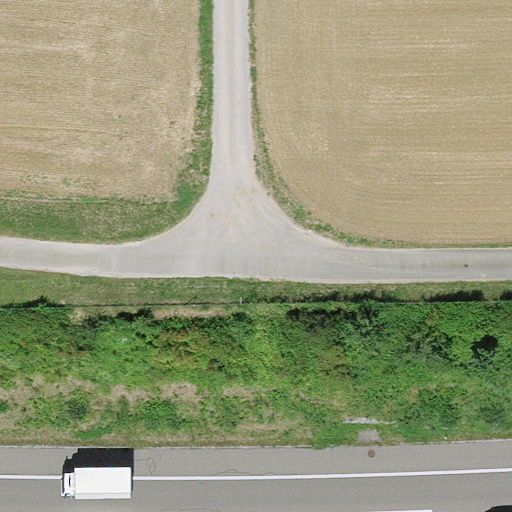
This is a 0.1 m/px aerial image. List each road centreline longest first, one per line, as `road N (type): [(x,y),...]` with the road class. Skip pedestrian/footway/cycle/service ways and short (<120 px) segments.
road 1 (unclassified): [(0,251),(511,263)]
road 2 (track): [(236,256),(231,0)]
road 3 (motorway): [(511,503),(264,511)]
